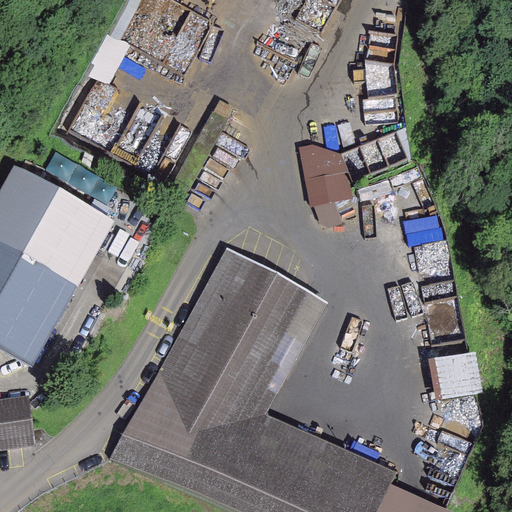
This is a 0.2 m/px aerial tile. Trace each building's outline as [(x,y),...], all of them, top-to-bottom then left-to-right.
[(154,59),(190,77),(215,25),(186,10),(165,52),(159,49),(154,59)] [(111,39),(93,80),(115,90),(133,49),(111,39)] [(312,153),(302,155),(314,212),(350,204),(342,163),(312,153)] [(101,230),(6,176),(0,187),(0,358),(26,373),(70,298),(63,295),(101,230)] [(320,318),(228,265),(119,461),(223,511),(380,511),(392,489),(260,429),(320,318)] [(439,388),(486,377),(477,337),(429,348),(439,388)] [(26,407),(0,410),(0,458),(32,455),(26,407)]
